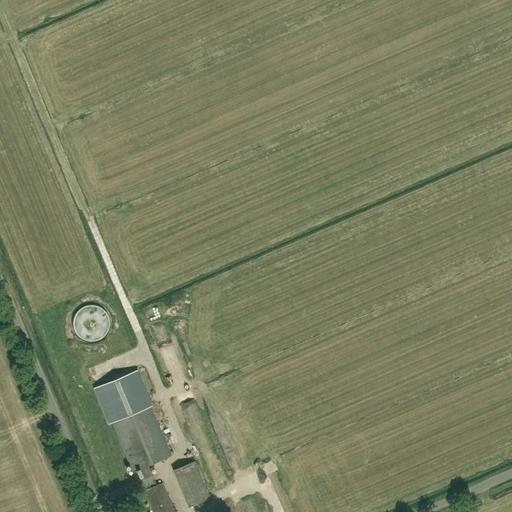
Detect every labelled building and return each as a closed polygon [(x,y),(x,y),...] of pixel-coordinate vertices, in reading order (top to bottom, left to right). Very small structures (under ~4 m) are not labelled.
[(172,307),(180,306),(180,295),(171,295),(172,307)] [(141,320),(148,318),(146,311),(139,313),(141,320)] [(137,371),(96,388),(110,423),(111,422),(112,422),(136,482),(141,492),(144,491),(153,511),(174,511),(163,482),(156,485),(148,465),(171,456),(151,406),(137,371)] [(189,423),(194,422),(188,400),(183,401),(189,423)] [(191,438),(205,434),(203,427),(189,432),(191,438)] [(210,497),(195,461),(172,471),(187,507),(210,497)]
